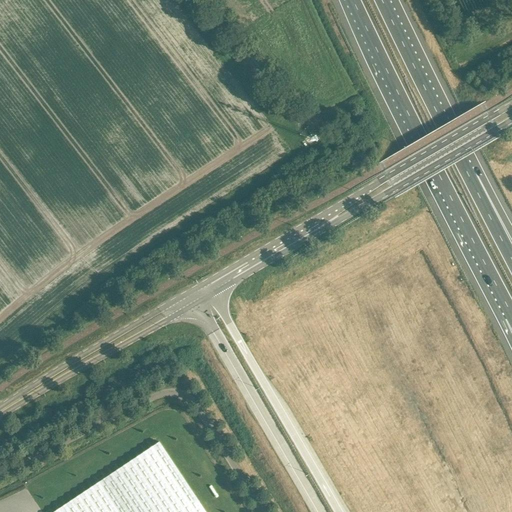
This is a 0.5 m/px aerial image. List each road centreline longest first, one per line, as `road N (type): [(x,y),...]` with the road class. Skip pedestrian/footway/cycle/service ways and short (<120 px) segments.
road 1 (tertiary): [(209,288),(511,110)]
road 2 (motorway): [(354,0),(510,313)]
road 3 (unclassified): [(262,511),(196,405),(176,392),(0,474)]
road 4 (motorway): [(339,511),(209,288)]
road 5 (motorway): [(196,296),(320,511)]
road 6 (tertiary): [(0,410),(196,296)]
road 7 (motorway): [(461,163),(381,0)]
road 8 (unclassified): [(301,124),(204,0)]
